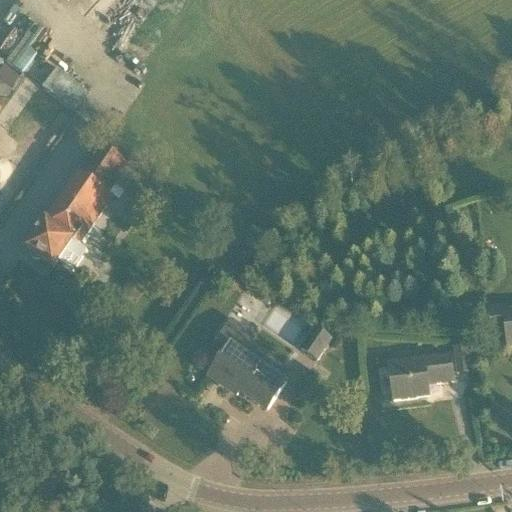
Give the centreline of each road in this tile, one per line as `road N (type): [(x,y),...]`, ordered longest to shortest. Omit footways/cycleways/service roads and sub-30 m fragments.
road 1 (tertiary): [(174,483),(247,502),(322,503),(511,485)]
road 2 (tertiary): [(0,367),(174,483)]
